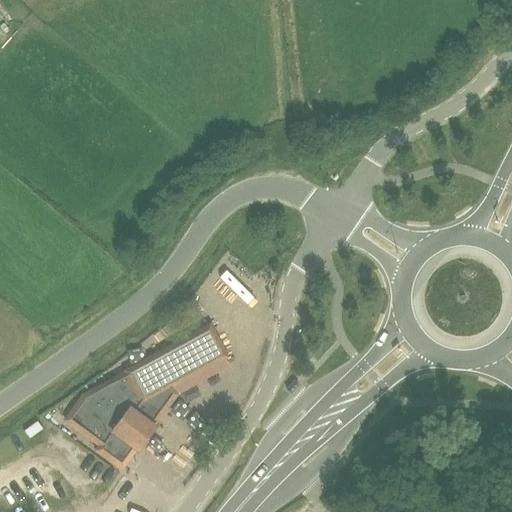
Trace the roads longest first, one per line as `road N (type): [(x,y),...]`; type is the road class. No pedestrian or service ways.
road 1 (tertiary): [(0,406),(147,300),(232,200),(271,188),(335,215)]
road 2 (unclassified): [(184,511),(264,397),(289,288),(335,215)]
road 3 (primary): [(401,320),(226,511)]
road 4 (unclassified): [(335,215),(391,139),(479,89),(511,47)]
road 5 (primary): [(246,511),(355,408),(429,353)]
